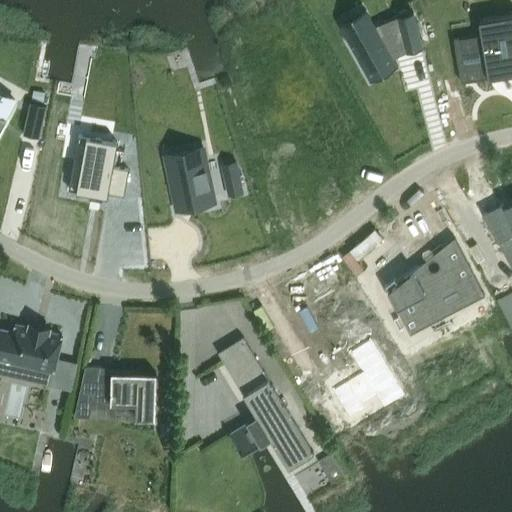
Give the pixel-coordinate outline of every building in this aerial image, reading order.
[(415,14),(399,18),(408,53),(424,49),(415,14)] [(369,15),(342,31),(371,82),(398,67),(369,15)] [(481,37),(454,42),(462,87),(511,77),(511,16),(478,23),(481,37)] [(0,89),(0,132),(7,119),(6,118),(16,98),(0,89)] [(34,90),(33,100),(44,102),(45,92),(34,90)] [(31,102),(24,133),(40,136),(47,105),(31,102)] [(78,134),(68,189),(109,196),(109,193),(124,195),(129,169),(114,166),(118,141),(78,134)] [(207,154),(169,162),(178,208),(216,200),(207,154)] [(238,160),(222,164),(226,179),(228,190),(244,187),(241,176),(238,160)] [(505,202),(484,213),(499,241),(505,238),(511,252),(511,202),(507,206),(505,202)] [(467,298),(469,302),(485,294),(466,258),(426,279),(419,264),(388,290),(397,308),(414,299),(425,320),(467,298)] [(511,296),(499,303),(511,328),(511,296)] [(2,330),(0,337),(0,355),(12,358),(11,361),(54,371),(63,334),(49,331),(50,329),(31,324),(30,327),(17,324),(15,333),(2,330)] [(243,336),(219,351),(290,467),(292,466),(315,452),(244,337),(243,336)] [(405,394),(370,339),(350,351),(362,371),(333,389),(349,416),(364,407),(362,404),(376,395),(384,407),(405,394)] [(86,366),(74,415),(90,416),(100,366),(86,366)] [(112,371),(111,402),(136,403),(136,418),(155,418),(157,373),(112,371)] [(331,453),(319,460),(333,482),(344,475),(331,453)]
